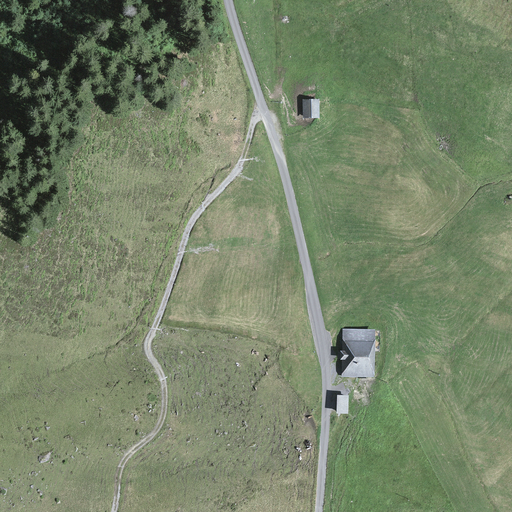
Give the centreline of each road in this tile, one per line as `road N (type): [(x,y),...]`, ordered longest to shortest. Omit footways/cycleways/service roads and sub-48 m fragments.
road 1 (unclassified): [(319,511),(324,353),(288,187),(228,0)]
road 2 (track): [(263,109),(236,170),(186,233),(147,342),(165,389),(163,414),(122,464),(114,511)]
